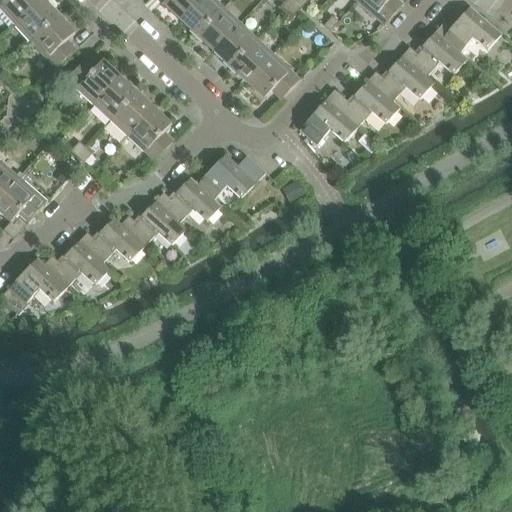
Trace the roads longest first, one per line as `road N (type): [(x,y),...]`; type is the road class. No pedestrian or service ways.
road 1 (residential): [(0,263),(76,211),(142,195),(203,135),(228,125)]
road 2 (residential): [(228,125),(100,0)]
road 3 (residential): [(228,125),(265,138),(341,58)]
